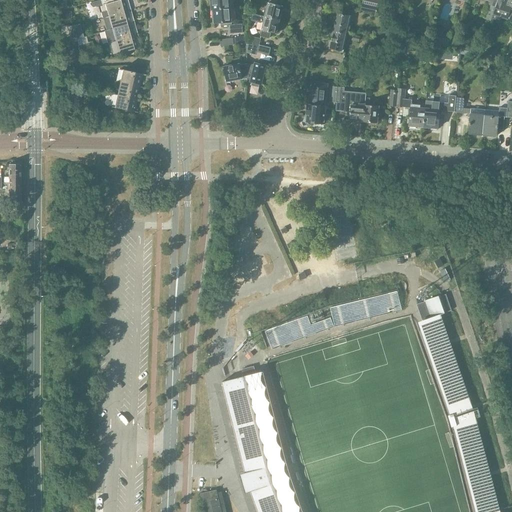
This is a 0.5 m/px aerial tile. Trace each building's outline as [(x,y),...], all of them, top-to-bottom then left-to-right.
[(118,0),(104,4),(106,11),(101,12),(103,18),(108,17),(126,12),(122,0),(118,0)] [(210,0),(211,9),(230,8),(229,0),(210,0)] [(283,6),(276,4),(276,0),(268,0),(265,16),(279,20),(280,18),(281,18),(282,12),(281,12),(283,6)] [(377,0),(362,0),(362,3),(377,7),(376,13),(379,14),(381,7),(382,7),(382,5),(381,4),(379,0),(377,0)] [(511,0),(497,0),(495,7),(491,20),(498,23),(500,17),(507,19),(509,15),(511,7),(511,0)] [(377,7),(362,3),(360,10),(371,12),(371,14),(375,15),(376,13),(377,7)] [(230,8),(211,9),(212,18),(214,18),(214,23),(221,22),(222,25),(221,25),(221,26),(229,25),(229,34),(242,33),(241,24),(232,25),(230,8)] [(348,21),(350,13),(342,11),(342,14),(337,13),(333,31),(345,34),(347,27),(348,27),(349,22),(348,21)] [(68,20),(67,12),(59,12),(60,20),(68,20)] [(126,12),(108,17),(111,29),(129,24),(126,12)] [(278,26),(279,20),(265,16),(261,15),(261,16),(252,14),(251,20),(257,22),(257,21),(263,23),(261,30),(262,30),(260,36),(269,38),(270,32),(276,34),(276,32),(278,33),(280,32),(280,28),(279,27),(278,26)] [(129,24),(111,29),(115,41),(132,36),(129,24)] [(345,34),(333,31),(331,41),(330,41),(329,46),(330,46),(329,48),(341,51),(345,34)] [(136,49),(132,36),(115,41),(118,54),(136,49)] [(437,37),(435,44),(447,47),(449,40),(437,37)] [(79,51),(92,48),(90,42),(78,45),(79,51)] [(258,45),(257,46),(256,52),(268,55),(270,48),(258,45)] [(92,48),(79,51),(81,57),(93,54),(92,48)] [(493,52),(491,58),(502,62),(504,55),(493,52)] [(343,58),(342,64),(342,65),(354,68),(356,61),(343,58)] [(247,63),(246,79),(248,79),(249,80),(251,80),(250,82),(252,82),(251,85),(258,87),(259,84),(261,85),(263,75),(266,76),(268,68),(265,67),(266,65),(266,62),(260,61),(259,64),(255,63),(254,64),(247,63)] [(239,64),(223,67),(226,82),(242,79),(242,80),(243,79),(245,79),(246,79),(247,63),(239,65),(239,64)] [(81,69),(80,75),(93,78),(94,72),(81,69)] [(137,87),(140,74),(122,70),(119,83),(137,87)] [(137,87),(119,83),(116,95),(135,99),(137,87)] [(324,124),(325,116),(328,84),(313,83),(312,95),(309,95),(308,105),(307,104),(306,115),(307,115),(305,115),(305,122),(306,122),(324,124)] [(412,99),(404,98),(405,95),(405,89),(398,88),(397,91),(396,106),(403,107),(411,108),(409,126),(410,126),(410,127),(415,128),(415,126),(423,127),(425,106),(421,106),(421,104),(411,103),(412,99)] [(449,89),(447,111),(454,112),(457,90),(449,89)] [(336,102),(335,111),(350,112),(349,120),(350,120),(350,122),(357,123),(357,121),(363,121),(365,98),(366,93),(343,91),(342,103),(336,102)] [(116,95),(114,108),(132,112),(135,99),(116,95)] [(363,121),(363,122),(377,123),(377,122),(379,122),(380,114),(377,114),(378,106),(369,105),(369,98),(365,98),(363,121)] [(482,134),(485,110),(471,109),(463,108),(464,98),(456,98),(455,112),(470,114),(468,133),(482,134)] [(426,106),(425,106),(423,127),(431,128),(431,129),(436,130),(437,128),(438,128),(439,110),(438,110),(439,102),(426,101),(426,106)] [(511,117),(511,101),(508,101),(507,112),(499,112),(499,111),(485,110),(482,134),(497,136),(497,129),(503,130),(504,117),(511,117)] [(8,165),(8,183),(20,183),(20,165),(16,165),(16,162),(12,162),(12,165),(8,165)] [(20,201),(20,183),(8,183),(8,201),(20,201)] [(444,217),(448,217),(452,218),(453,206),(445,206),(444,217)] [(450,280),(445,268),(440,271),(445,282),(450,280)] [(405,309),(398,286),(260,323),(266,350),(405,309)] [(424,301),(416,304),(422,321),(424,321),(457,419),(481,511),(499,511),(490,476),(489,472),(474,414),(473,409),(471,405),(450,344),(449,340),(440,315),(447,313),(447,312),(451,311),(446,294),(443,295),(443,294),(440,295),(424,300),(424,301)] [(239,338),(220,357),(224,361),(242,341),(239,338)] [(223,381),(222,382),(245,473),(250,490),(257,511),(281,511),(271,481),(262,484),(258,474),(268,472),(243,376),(223,381)] [(226,511),(221,492),(216,493),(216,490),(201,494),(205,511),(226,511)]
